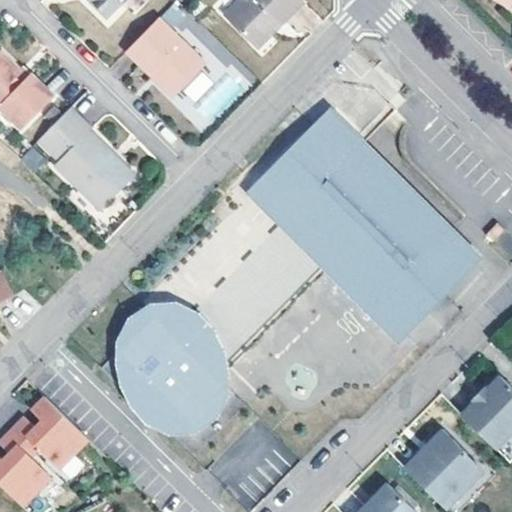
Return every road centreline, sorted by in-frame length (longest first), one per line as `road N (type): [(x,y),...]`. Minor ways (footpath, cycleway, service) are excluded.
road 1 (residential): [(294,511),(511,291)]
road 2 (residential): [(196,176),(18,0)]
road 3 (residential): [(38,338),(216,511)]
road 4 (residential): [(369,0),(196,176)]
road 5 (residential): [(196,176),(38,338)]
road 6 (residential): [(369,0),(511,143)]
road 7 (residential): [(511,92),(416,0)]
